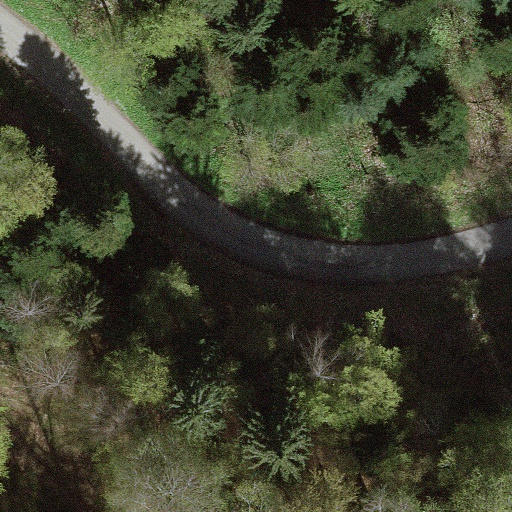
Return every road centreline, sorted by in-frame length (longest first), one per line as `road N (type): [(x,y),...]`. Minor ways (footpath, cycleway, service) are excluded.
road 1 (unclassified): [(511,234),(396,264),(311,264),(251,247),(154,172),(89,98),(0,23)]
road 2 (track): [(119,511),(73,477),(0,396)]
